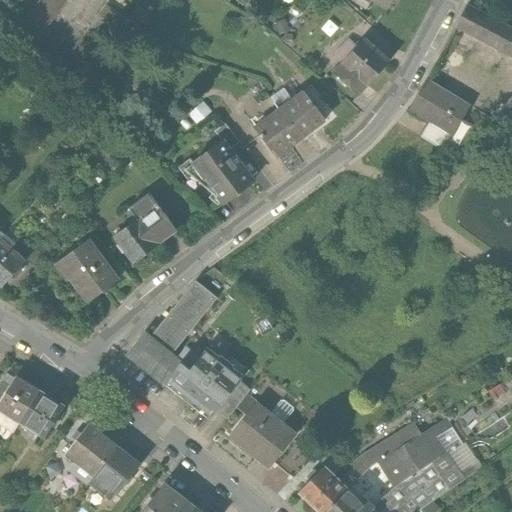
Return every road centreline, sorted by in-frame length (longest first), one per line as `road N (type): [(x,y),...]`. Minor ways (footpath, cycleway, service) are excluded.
road 1 (residential): [(453,0),(398,98),(364,138),(148,301),(82,370)]
road 2 (tertiary): [(82,370),(255,511)]
